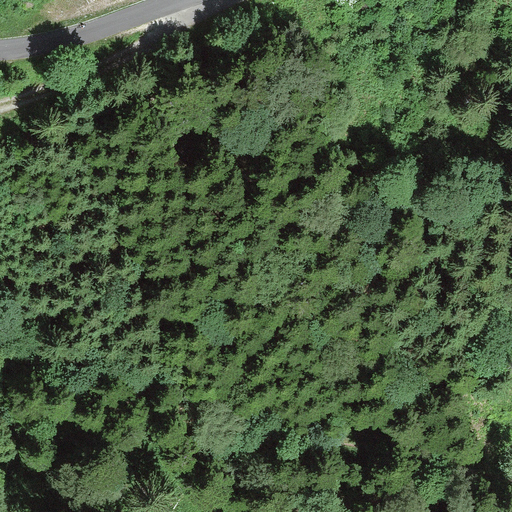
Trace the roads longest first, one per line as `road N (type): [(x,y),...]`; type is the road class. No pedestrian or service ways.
road 1 (track): [(0,99),(96,72),(187,21),(196,0)]
road 2 (unclassified): [(178,0),(49,43),(0,50)]
